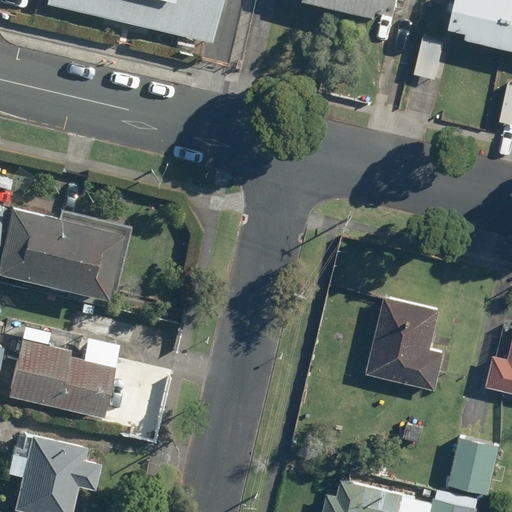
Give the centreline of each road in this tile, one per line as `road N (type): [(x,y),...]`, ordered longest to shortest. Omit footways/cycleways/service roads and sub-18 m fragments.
road 1 (residential): [(291,147),(205,511)]
road 2 (unclassified): [(291,147),(0,79)]
road 3 (unclassified): [(511,201),(291,147)]
